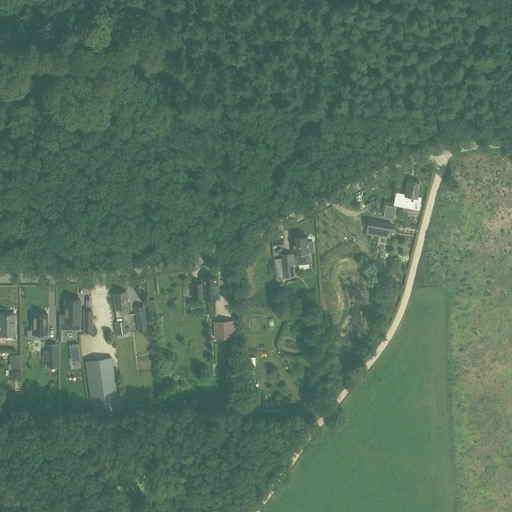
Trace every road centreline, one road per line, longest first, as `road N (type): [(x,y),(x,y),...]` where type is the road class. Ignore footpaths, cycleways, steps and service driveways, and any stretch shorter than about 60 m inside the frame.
road 1 (unclassified): [(0,278),(98,280),(184,265),(251,244),(416,160),(511,146)]
road 2 (track): [(258,511),(391,332),(445,153)]
